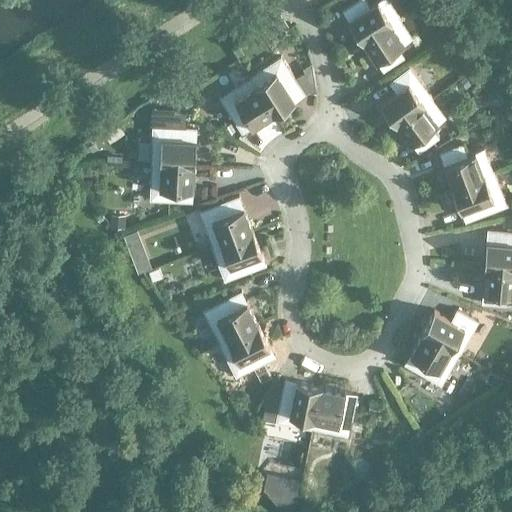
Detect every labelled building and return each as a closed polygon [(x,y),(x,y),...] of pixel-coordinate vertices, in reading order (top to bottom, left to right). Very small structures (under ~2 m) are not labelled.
[(400,16),(389,0),(377,0),(370,5),(366,0),(355,0),(342,8),(363,40),(364,40),(363,39),(399,16),(400,16)] [(462,22),(455,10),(445,17),(453,29),(462,22)] [(281,14),(264,25),(271,35),(287,24),(281,14)] [(363,39),(364,40),(384,70),(404,57),(398,46),(413,36),(399,16),(363,39)] [(305,93),(281,55),(250,75),(250,76),(251,76),(274,112),(273,112),(274,113),(305,93)] [(432,96),(409,66),(390,81),(397,90),(381,102),(397,123),(397,122),(431,96),(432,96)] [(481,74),(476,68),(468,74),(472,81),(481,74)] [(251,76),(250,76),(219,96),(242,132),(273,112),(274,112),(251,76)] [(470,82),(465,76),(456,83),(461,89),(470,82)] [(397,122),(419,151),(439,137),(432,127),(446,116),(431,96),(397,122)] [(231,122),(224,126),(228,133),(235,129),(231,122)] [(197,127),(153,125),(151,162),(152,162),(194,164),(195,164),(197,127)] [(467,154),(463,142),(440,151),(453,185),(453,186),(493,170),(484,147),(467,154)] [(152,162),(150,199),(193,201),(194,164),(152,162)] [(494,170),(493,170),(453,186),(453,185),(452,186),(466,221),(507,205),(494,170)] [(252,229),(240,195),(199,210),(212,244),(213,245),(253,229),(252,229)] [(125,214),(111,214),(111,225),(124,226),(125,214)] [(137,228),(125,233),(130,246),(142,241),(137,228)] [(511,229),(488,228),(484,265),(485,265),(511,267),(511,229)] [(253,229),(252,229),(253,229),(213,245),(212,244),(225,280),(267,264),(253,229)] [(485,265),(482,302),(507,304),(508,292),(511,292),(511,267),(485,265)] [(258,322),(242,290),(203,309),(220,342),(258,323),(258,322)] [(479,320),(458,308),(451,318),(434,308),(422,331),(423,331),(460,352),(460,353),(479,320)] [(259,322),(258,322),(258,323),(220,342),(219,342),(236,376),(276,356),(259,322)] [(423,331),(422,331),(404,363),(441,384),(460,352),(423,331)] [(490,371),(486,379),(497,386),(502,378),(490,371)] [(322,385),(285,377),(276,420),(313,428),(313,427),(312,427),(321,385),(322,385)] [(312,427),(313,427),(349,435),(358,393),(322,385),(321,385),(312,427)] [(370,402),(368,412),(380,415),(382,405),(370,402)] [(225,466),(213,475),(222,487),(233,479),(225,466)]
